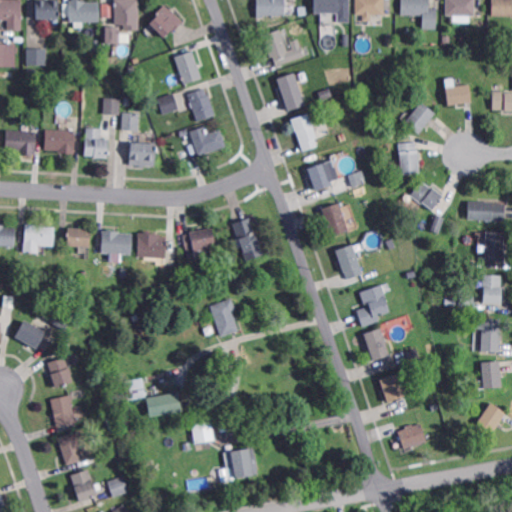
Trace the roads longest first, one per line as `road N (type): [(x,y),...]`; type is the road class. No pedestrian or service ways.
road 1 (residential): [(213,0),(389,511)]
road 2 (residential): [(273,168),(196,195),(0,187)]
road 3 (residential): [(253,511),(511,463)]
road 4 (residential): [(0,402),(47,511)]
